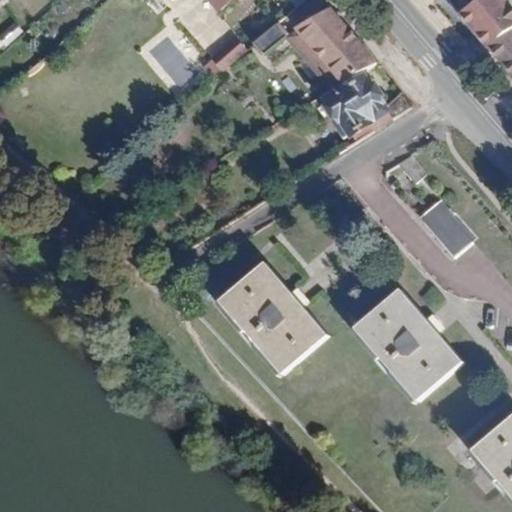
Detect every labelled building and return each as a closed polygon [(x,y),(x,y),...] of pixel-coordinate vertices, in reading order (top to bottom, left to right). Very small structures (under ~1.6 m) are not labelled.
[(210,0),(219,10),(231,0),(239,0),(241,2),(242,0),(210,0)] [(447,0),(451,4),(490,49),(511,31),(511,7),(507,1),(505,0),(447,0)] [(380,62),(333,8),(296,30),(303,40),(289,48),(320,97),(324,94),(380,62)] [(284,36),(273,23),(249,44),(260,57),(284,36)] [(511,31),(490,49),(511,74),(511,31)] [(223,48),(232,59),(249,44),(240,33),(223,48)] [(202,65),(212,77),(232,59),(223,48),(202,65)] [(329,101),(355,144),(417,105),(404,90),(386,106),(366,76),(329,101)] [(413,154),(401,165),(418,186),(430,177),(413,154)] [(443,201),(425,216),(435,229),(431,234),(455,261),(476,244),(511,285),(511,236),(501,223),(480,241),(456,213),(466,204),(451,186),(439,196),(443,201)] [(223,300),(286,376),(331,338),(268,263),(223,300)] [(400,291),(355,330),(421,404),(464,367),(400,291)] [(511,418),(473,451),(511,496),(511,418)]
